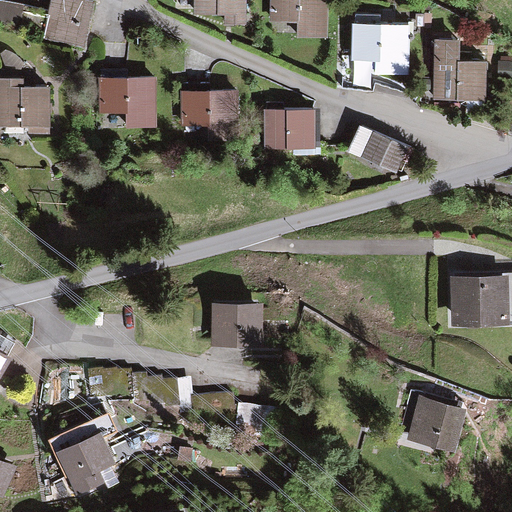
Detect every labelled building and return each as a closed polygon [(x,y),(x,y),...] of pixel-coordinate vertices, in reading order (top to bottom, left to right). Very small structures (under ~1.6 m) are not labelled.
[(49,10),(0,0),(0,29),(44,38),(49,10)] [(50,0),(49,10),(44,38),(87,46),(95,5),(67,0),(50,0)] [(247,0),(193,0),(194,12),(223,12),(223,23),(248,23),(247,0)] [(327,0),(271,0),(272,21),(298,22),(298,37),(326,37),(327,0)] [(411,24),(352,24),(353,57),(375,57),(375,75),(412,75),(411,24)] [(461,39),(434,39),(432,101),(486,102),(487,59),(460,59),(461,39)] [(159,128),(158,77),(101,78),(102,114),(126,114),(127,129),(159,128)] [(0,129),(52,129),(51,86),(26,87),(26,78),(0,78),(0,129)] [(240,142),(238,90),(182,92),(184,126),(211,125),(212,144),(240,142)] [(320,152),(319,110),(265,111),(266,153),(320,152)] [(395,174),(408,146),(360,125),(348,153),(395,174)] [(511,271),(452,274),(454,325),(511,322),(511,271)] [(264,301),(212,302),(213,345),(265,344),(264,301)] [(0,381),(13,357),(0,350),(0,381)] [(196,399),(196,370),(138,371),(138,399),(196,399)] [(239,390),(198,389),(198,411),(239,412),(239,390)] [(467,408),(421,394),(408,434),(454,448),(467,408)] [(103,432),(58,450),(77,497),(111,483),(104,468),(116,463),(103,432)] [(18,465),(0,456),(0,495),(4,497),(18,465)]
